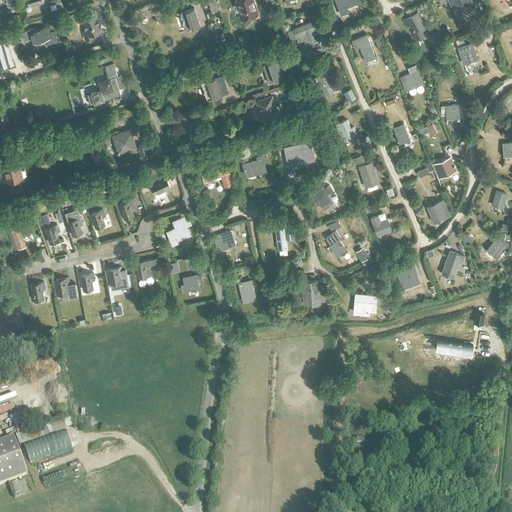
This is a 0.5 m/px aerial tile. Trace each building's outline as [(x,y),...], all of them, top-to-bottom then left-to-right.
[(54,0),(57,8),(57,9),(63,8),(60,0),(54,0)] [(238,10),(241,19),(246,17),(248,18),(252,17),(253,15),(257,14),(252,0),(236,0),(239,9),(238,10)] [(447,0),(452,9),(462,4),(464,7),(473,2),(471,0),(447,0)] [(180,13),(185,31),(200,26),(194,8),(180,13)] [(95,10),(80,15),(85,30),(82,31),(85,41),(94,38),(92,33),(102,30),(95,10)] [(402,19),(407,27),(410,26),(417,40),(425,37),(421,30),(426,28),(418,11),(402,19)] [(296,38),(298,42),(306,39),(308,44),(317,41),(313,30),(316,29),(314,21),(293,28),(294,30),(296,38)] [(33,28),(21,32),(24,39),(31,37),(33,43),(44,40),(46,45),(57,41),(54,30),(48,32),(47,27),(34,31),(33,28)] [(294,30),(288,32),(291,40),(296,38),(294,30)] [(353,41),(355,49),(360,47),(365,61),(374,57),(366,36),(353,41)] [(379,38),(375,39),(380,50),(384,48),(379,38)] [(6,40),(0,42),(0,67),(13,63),(6,40)] [(457,47),(463,64),(478,59),(472,42),(457,47)] [(262,65),(268,83),(282,78),(276,60),(262,65)] [(398,77),(403,88),(421,81),(413,64),(406,68),(408,72),(398,77)] [(101,90),(87,94),(90,104),(104,100),(110,98),(110,97),(120,94),(118,88),(115,77),(117,76),(116,72),(110,74),(111,78),(108,79),(98,82),(101,90)] [(314,78),(319,89),(321,88),(324,96),(333,92),(326,73),(314,78)] [(217,83),(224,81),(223,75),(201,82),(207,100),(221,95),(217,83)] [(351,90),(344,94),(347,100),(354,96),(351,90)] [(255,101),(262,121),(278,115),(272,95),(255,101)] [(433,103),(428,105),(430,111),(431,110),(433,114),(437,112),(435,108),(433,103)] [(442,106),(443,114),(446,114),(446,118),(459,117),(458,105),(442,106)] [(0,125),(9,123),(6,114),(2,115),(0,108),(0,125)] [(346,120),(338,123),(345,139),(356,135),(353,127),(349,128),(346,120)] [(432,123),(426,126),(428,130),(430,135),(436,132),(432,123)] [(393,128),(400,143),(409,139),(403,125),(393,128)] [(112,138),(117,156),(136,150),(130,132),(112,138)] [(311,139),(285,144),(288,158),(304,154),(306,161),(316,158),(311,139)] [(511,142),(502,143),(503,154),(511,153),(511,142)] [(243,163),(242,163),(245,176),(266,170),(262,155),(256,156),(257,159),(249,161),(248,161),(243,163)] [(352,158),(354,164),(364,161),(362,155),(352,158)] [(433,164),(438,176),(455,170),(449,157),(433,164)] [(373,168),(377,167),(375,161),(359,167),(365,187),(378,183),(373,168)] [(19,162),(2,166),(6,183),(23,178),(23,177),(26,176),(24,168),(21,169),(19,162)] [(204,184),(215,181),(215,180),(221,178),(224,187),(233,185),(229,173),(230,173),(227,162),(200,170),(204,184)] [(430,162),(424,164),(426,168),(427,167),(429,172),(433,170),(430,162)] [(160,177),(149,182),(150,184),(154,194),(156,198),(165,194),(163,189),(170,187),(164,175),(160,177)] [(322,187),(313,192),(320,205),(323,209),(334,203),(331,198),(329,194),(332,191),(329,185),(323,188),(322,187)] [(491,205),(503,208),(507,193),(495,190),(491,205)] [(426,207),(433,222),(451,214),(447,206),(446,206),(443,199),(426,207)] [(134,215),(131,208),(134,207),(132,200),(119,204),(124,218),(134,215)] [(77,209),(65,213),(68,221),(72,235),(82,232),(79,225),(82,224),(80,217),(77,209)] [(105,225),(102,218),(105,217),(103,210),(90,213),(95,228),(105,225)] [(168,235),(173,244),(178,242),(177,240),(189,234),(186,227),(192,224),(187,214),(172,221),(174,227),(166,231),(168,235)] [(46,216),(40,218),(43,224),(49,222),(46,216)] [(371,218),(377,235),(392,230),(388,218),(378,222),(376,216),(371,218)] [(291,217),(274,220),(275,228),(278,249),(287,248),(286,239),(294,238),(291,217)] [(328,224),(330,230),(340,225),(337,219),(328,224)] [(502,223),(500,230),(507,232),(509,225),(502,223)] [(49,243),(59,239),(56,232),(59,231),(57,224),(45,228),(49,243)] [(8,232),(14,249),(26,245),(19,228),(17,228),(12,230),(8,232)] [(220,245),(221,249),(235,245),(231,230),(213,236),(217,246),(220,245)] [(330,244),(329,245),(337,256),(345,250),(338,239),(340,238),(334,231),(325,237),(330,244)] [(467,234),(461,238),(466,245),(472,242),(467,234)] [(487,249),(496,257),(508,245),(498,236),(487,249)] [(449,251),(441,273),(453,277),(458,262),(462,263),(464,256),(449,251)] [(366,252),(358,257),(361,262),(369,257),(366,252)] [(135,263),(138,277),(147,275),(153,274),(154,274),(152,266),(158,265),(157,258),(147,260),(135,263)] [(19,266),(20,272),(30,269),(28,263),(19,266)] [(419,280),(414,264),(394,270),(396,275),(398,274),(402,286),(419,280)] [(120,282),(119,275),(122,275),(120,267),(108,269),(110,284),(120,282)] [(225,275),(227,283),(240,279),(238,272),(225,275)] [(92,288),(91,281),(94,280),(93,273),(80,275),(82,290),(92,288)] [(183,277),(185,291),(198,288),(196,274),(183,277)] [(68,277),(55,279),(57,294),(67,293),(68,298),(78,296),(75,284),(69,285),(68,277)] [(238,282),(244,303),(256,300),(250,279),(238,282)] [(301,282),(303,305),(319,304),(317,281),(301,282)] [(43,298),(42,290),(45,289),(43,282),(30,284),(33,300),(43,298)] [(354,309),(353,313),(367,314),(368,310),(375,311),(376,295),(355,293),(354,309)] [(484,314),(476,312),(474,322),(482,324),(484,314)] [(437,339),(435,349),(471,355),(473,345),(472,345),(472,346),(437,340),(437,339)] [(15,435),(19,444),(22,442),(23,445),(36,440),(32,429),(15,435)] [(0,485),(27,476),(20,456),(13,437),(0,441),(0,485)]
